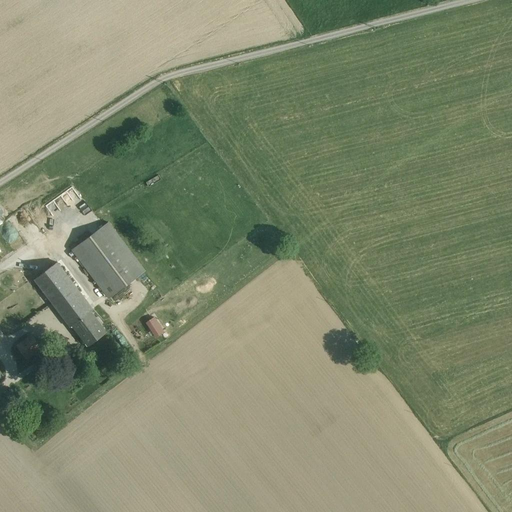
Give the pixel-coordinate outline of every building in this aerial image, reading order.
[(110,225),(75,250),(112,301),(147,275),(110,225)] [(60,267),(38,284),(90,352),(112,335),(60,267)] [(20,294),(0,308),(0,340),(1,342),(36,315),(20,294)] [(152,338),(163,333),(156,315),(145,320),(152,338)] [(14,348),(24,358),(46,335),(37,325),(14,348)]
